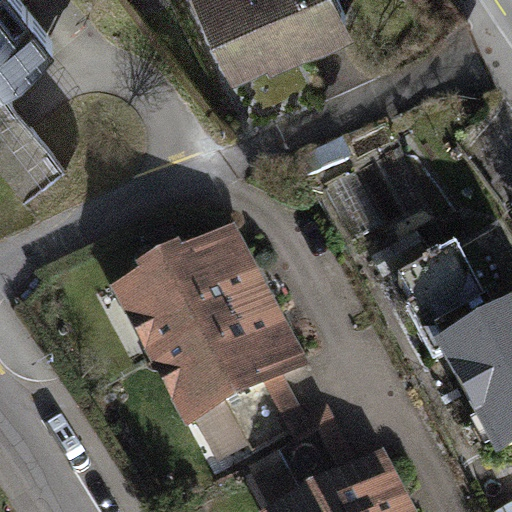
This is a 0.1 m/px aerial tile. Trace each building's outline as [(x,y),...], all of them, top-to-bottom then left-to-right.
[(27,0),(0,0),(0,91),(62,42),(27,0)] [(337,0),(195,0),(232,80),(265,65),(268,71),(353,33),(337,0)] [(511,239),(501,219),(402,272),(417,301),(409,305),(437,357),(444,354),(500,457),(511,450),(511,239)] [(237,222),(112,287),(187,431),(200,424),(287,379),(312,365),(237,222)] [(287,379),(200,424),(221,467),(291,434),(295,442),(306,416),(287,379)] [(280,451),(303,492),(359,463),(328,406),(306,416),(295,442),(280,451)] [(303,492),(265,511),(419,511),(386,449),(359,463),(303,492)]
